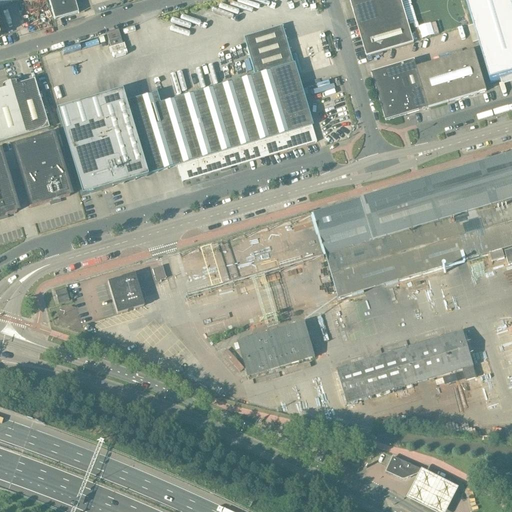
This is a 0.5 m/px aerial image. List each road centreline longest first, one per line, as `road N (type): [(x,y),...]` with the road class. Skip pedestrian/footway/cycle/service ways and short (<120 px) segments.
road 1 (tertiary): [(0,353),(154,399),(386,511)]
road 2 (tertiary): [(417,511),(239,422),(90,365)]
road 3 (unclassified): [(334,180),(325,157),(54,238)]
road 4 (tertiary): [(58,262),(334,180)]
road 5 (motorway): [(203,511),(0,430)]
road 6 (unclassified): [(0,51),(180,0)]
road 7 (residential): [(379,166),(331,0)]
road 8 (tertiary): [(379,166),(511,126)]
road 9 (motorway): [(0,461),(128,511)]
road 10 (tertiary): [(90,365),(22,330),(18,282)]
